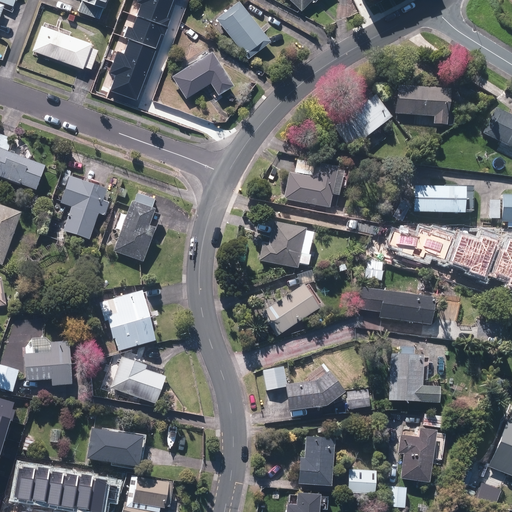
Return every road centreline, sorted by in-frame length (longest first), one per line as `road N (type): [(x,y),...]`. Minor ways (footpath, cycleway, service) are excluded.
road 1 (residential): [(225,511),(235,438),(201,283),(224,174)]
road 2 (residential): [(224,174),(252,133),(320,67),(430,5)]
road 3 (residential): [(224,174),(0,91)]
road 4 (unknown): [(236,368),(345,336),(406,346)]
